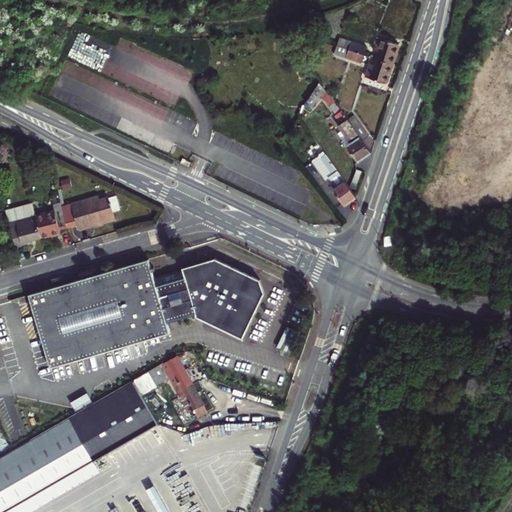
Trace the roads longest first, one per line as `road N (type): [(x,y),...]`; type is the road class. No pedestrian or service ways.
road 1 (tertiary): [(362,267),(442,0)]
road 2 (tertiary): [(435,0),(347,259)]
road 3 (tertiary): [(247,209),(0,101)]
road 4 (tertiary): [(340,281),(285,440),(272,511)]
road 5 (tertiary): [(0,107),(212,220)]
road 6 (unknown): [(285,440),(146,461),(62,511)]
road 7 (tertiary): [(272,511),(356,288)]
road 8 (residential): [(0,281),(212,220)]
road 9 (unclassified): [(356,288),(443,321),(511,325)]
road 10 (unclassified): [(511,303),(436,296),(362,267)]
road 11 (tertiary): [(212,220),(340,281)]
